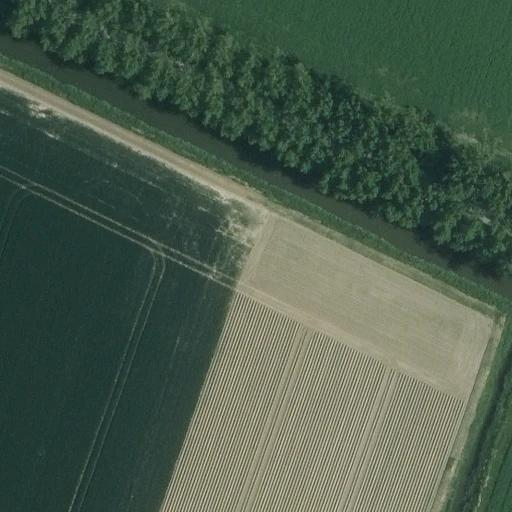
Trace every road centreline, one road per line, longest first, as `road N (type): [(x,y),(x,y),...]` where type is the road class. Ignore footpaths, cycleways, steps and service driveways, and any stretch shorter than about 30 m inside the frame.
road 1 (track): [(0,74),(506,317),(439,511)]
road 2 (unclassified): [(511,226),(39,0)]
road 3 (track): [(511,178),(142,0)]
